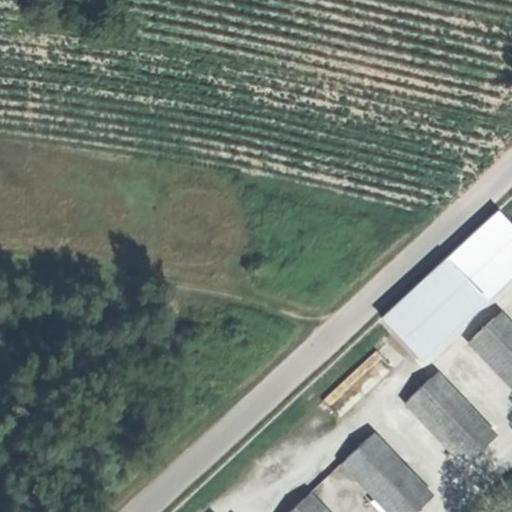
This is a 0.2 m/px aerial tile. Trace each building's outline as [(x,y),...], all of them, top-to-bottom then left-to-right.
[(511,234),(493,214),(382,317),(420,358),(511,273),(511,234)] [(511,332),(495,314),(471,336),(511,379),(511,332)] [(490,437),(430,373),(408,395),(466,459),(490,437)] [(408,511),(424,497),(366,434),(345,454),(397,511),(408,511)] [(318,511),(303,496),(286,511),(318,511)]
